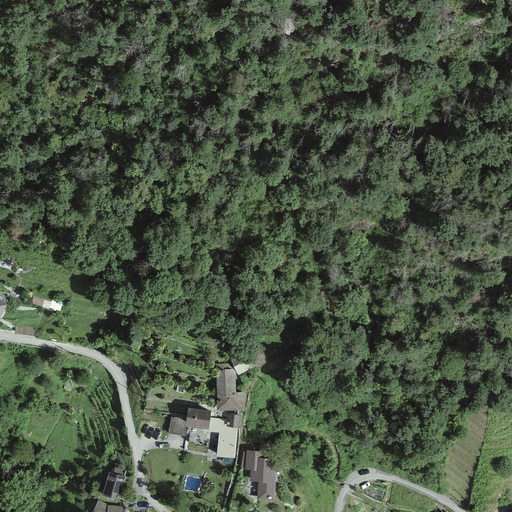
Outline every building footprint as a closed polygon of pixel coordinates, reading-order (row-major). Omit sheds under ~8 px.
[(35,329),(16,326),(15,334),(33,336),(35,329)] [(238,376),(257,365),(247,348),(228,358),(231,364),(234,369),(238,376)] [(215,364),(217,411),(244,411),(244,392),(236,393),(234,369),(231,364),(215,364)] [(204,429),(208,430),(210,418),(211,411),(187,408),(186,416),(185,427),(187,427),(204,429)] [(169,433),(186,436),(187,427),(185,427),(186,416),(172,414),(169,433)] [(240,415),(228,414),(227,420),(226,427),(237,428),(239,428),(240,415)] [(204,429),(204,432),(219,433),(217,457),(234,458),(237,428),(226,427),(227,420),(210,418),(208,430),(204,429)] [(262,452),(246,450),(246,452),(245,467),(245,470),(250,471),(250,481),(258,482),(257,500),(274,501),(275,474),(274,474),(274,459),(262,458),(262,452)] [(125,469),(115,466),(113,473),(123,476),(125,469)] [(109,472),(102,495),(119,501),(126,477),(123,476),(113,473),(109,472)] [(98,500),(92,511),(123,511),(124,507),(108,505),(98,500)]
